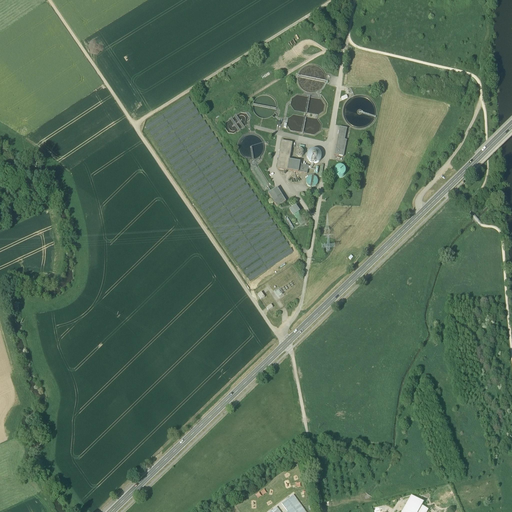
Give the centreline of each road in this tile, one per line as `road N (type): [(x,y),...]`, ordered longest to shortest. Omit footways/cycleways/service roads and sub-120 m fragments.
road 1 (primary): [(112,511),(511,125)]
road 2 (track): [(133,124),(277,335)]
road 3 (track): [(333,0),(133,124)]
road 4 (track): [(49,0),(133,124)]
road 5 (track): [(347,38),(479,80)]
road 6 (track): [(420,214),(417,201),(482,98)]
